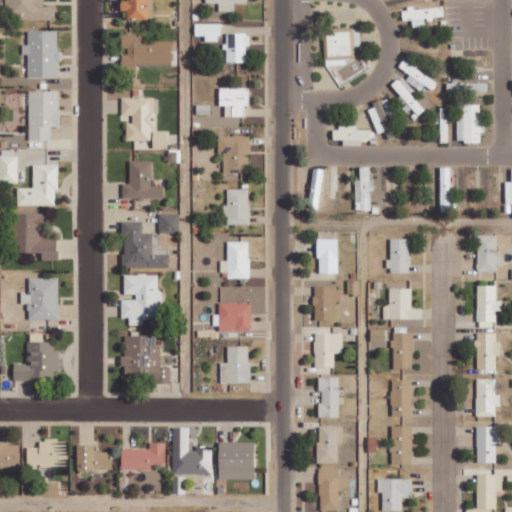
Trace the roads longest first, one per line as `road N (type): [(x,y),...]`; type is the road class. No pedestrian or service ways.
road 1 (residential): [(279,0),(281,511)]
road 2 (residential): [(87,0),(92,409)]
road 3 (residential): [(280,410),(0,408)]
road 4 (residential): [(442,511),(442,238)]
road 5 (residential): [(511,221),(280,221)]
road 6 (residential): [(317,155),(315,102),(359,91),(385,58),(386,28),(367,0)]
road 7 (residential): [(511,156),(317,155)]
road 8 (residential): [(500,0),(502,156)]
